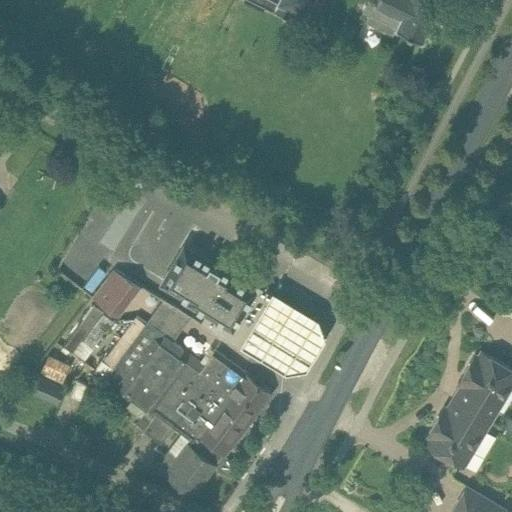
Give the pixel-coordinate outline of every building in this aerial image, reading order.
[(267,0),(250,0),(272,11),(276,4),(267,0)] [(277,0),(276,4),(305,19),(314,0),(277,0)] [(391,32),(394,26),(420,39),(437,5),(427,0),(375,0),(374,2),(369,0),(366,0),(362,10),(368,14),(365,20),(391,32)] [(171,108),(163,121),(181,131),(189,118),(171,108)] [(183,247),(164,279),(162,281),(189,297),(192,292),(210,303),(200,321),(241,346),(252,327),(251,327),(272,292),(255,282),(251,290),(232,278),(233,276),(183,247)] [(86,285),(94,291),(109,272),(102,266),(86,285)] [(92,298),(117,315),(140,286),(114,268),(92,298)] [(252,327),(241,346),(284,371),(304,368),(322,339),(316,319),(272,292),(251,327),(252,327)] [(148,328),(136,345),(243,427),(269,393),(245,374),(246,372),(215,348),(203,363),(165,333),(161,338),(148,328)] [(189,439),(216,462),(243,427),(136,345),(110,380),(152,411),(172,426),(189,439)] [(464,388),(457,399),(490,419),(511,383),(511,369),(481,351),(478,356),(474,354),(457,384),(464,388)] [(33,390),(57,402),(64,387),(40,376),(33,390)] [(443,406),(426,435),(429,438),(426,443),(463,466),(490,419),(457,399),(450,411),(443,406)] [(160,443),(172,426),(152,411),(140,428),(160,443)] [(500,427),(511,433),(511,418),(507,416),(500,427)] [(216,462),(189,439),(176,456),(169,451),(157,467),(192,493),(216,462)] [(466,486),(450,511),(502,511),(504,509),(466,486)]
